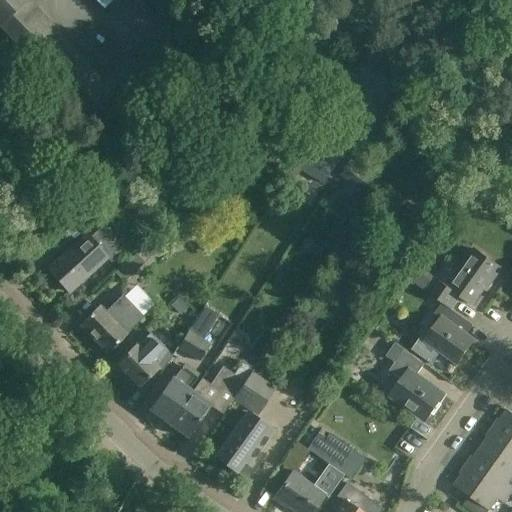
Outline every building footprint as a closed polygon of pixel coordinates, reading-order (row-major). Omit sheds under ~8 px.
[(0,0),(0,26),(1,26),(96,126),(149,77),(130,56),(104,80),(28,0),(0,0)] [(94,0),(103,9),(113,0),(94,0)] [(212,56),(201,44),(191,54),(164,78),(175,90),(212,56)] [(274,150),(244,122),(228,139),(258,167),(274,150)] [(309,145),(295,165),(324,185),(338,164),(309,145)] [(380,181),(352,160),(340,175),(369,196),(380,181)] [(129,204),(121,194),(98,213),(107,223),(129,204)] [(400,197),(391,210),(411,224),(420,211),(400,197)] [(124,251),(101,226),(90,237),(86,233),(48,269),(69,292),(107,257),(112,262),(124,251)] [(443,302),(452,308),(461,295),(473,304),(491,279),(493,280),(502,267),(475,248),(448,285),(436,276),(426,290),(443,302)] [(124,282),(145,263),(136,254),(115,274),(124,282)] [(144,316),(123,294),(106,312),(99,304),(80,323),(108,352),(127,334),(127,333),(144,316)] [(423,336),(413,349),(434,364),(443,351),(458,362),(475,340),(459,328),(466,318),(452,308),(443,302),(435,312),(442,317),(426,339),(423,336)] [(217,315),(203,306),(188,330),(177,347),(200,361),(210,345),(202,339),(217,315)] [(168,351),(150,332),(136,346),(118,363),(139,385),(157,368),(156,367),(168,351)] [(425,363),(395,342),(386,355),(396,361),(390,370),(403,379),(392,395),(426,419),(444,394),(417,375),(425,363)] [(150,409),(169,423),(191,391),(189,390),(200,372),(185,362),(174,377),(150,409)] [(191,391),(169,423),(188,436),(210,405),(223,414),(234,397),(237,392),(235,391),(243,380),(223,367),(210,385),(201,379),(193,392),(191,391)] [(252,370),(237,392),(234,397),(257,412),(275,385),(252,370)] [(494,428),(511,440),(511,411),(508,409),(494,428)] [(272,430),(248,412),(233,431),(215,457),(236,472),(237,470),(249,479),(265,456),(258,450),(272,430)] [(511,440),(494,428),(481,446),(511,468),(511,440)] [(365,458),(329,432),(325,437),(318,432),(307,448),(351,479),(365,458)] [(297,442),(281,465),(292,472),(292,471),(293,471),(294,472),(309,451),(297,442)] [(511,468),(481,446),(468,465),(509,494),(511,489),(511,485),(508,483),(511,477),(511,468)] [(509,494),(468,465),(454,484),(489,509),(498,497),(504,501),(509,494)] [(293,471),(273,498),(278,502),(281,498),(287,503),(286,504),(296,511),(312,511),(325,494),(294,472),(293,471)] [(336,511),(380,511),(383,509),(347,483),(337,497),(340,499),(333,509),(336,511)]
